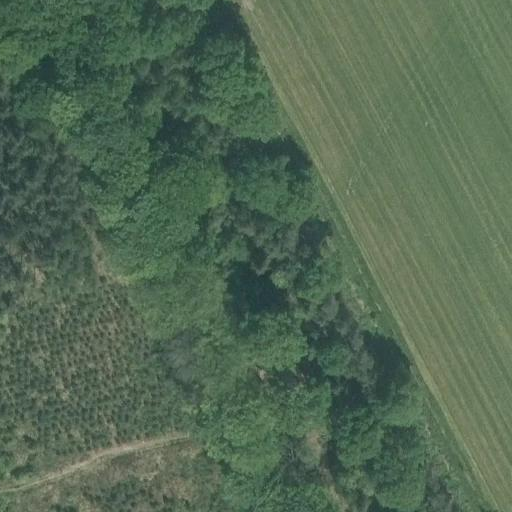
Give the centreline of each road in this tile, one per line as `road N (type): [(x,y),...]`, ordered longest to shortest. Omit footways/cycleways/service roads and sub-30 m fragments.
road 1 (track): [(246,428),(47,0)]
road 2 (track): [(0,489),(246,428)]
